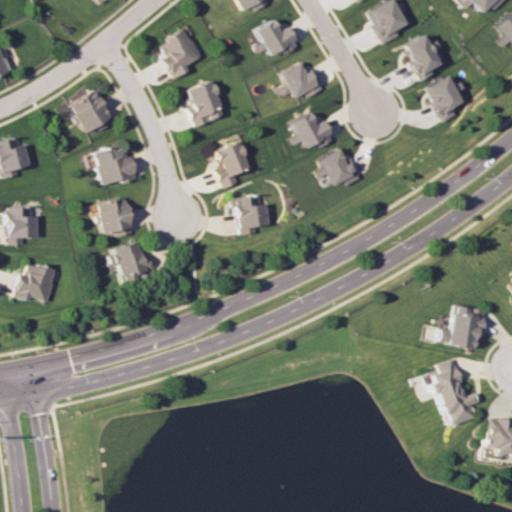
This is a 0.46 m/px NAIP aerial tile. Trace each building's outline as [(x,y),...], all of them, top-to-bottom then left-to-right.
[(230,0),(237,10),(247,4),(249,10),(264,1),(263,0),(230,0)] [(400,23),(395,12),(400,9),(395,0),(393,0),(389,3),(387,0),(380,0),(360,11),(377,44),(394,34),(391,28),(400,23)] [(454,0),(461,7),(466,2),(475,12),(483,5),(488,9),(497,0),(454,0)] [(511,16),(505,10),(490,25),(504,40),(505,39),(511,47),(511,16)] [(182,70),(179,64),(194,57),(179,28),(152,42),(159,56),(157,58),(167,78),(182,70)] [(434,63),(427,51),(435,46),(431,39),(423,44),(417,33),(396,45),(415,79),(428,72),(425,68),(434,63)] [(421,86),(430,103),(427,105),(436,122),(451,114),(447,106),(457,101),(452,91),(459,88),(455,81),(447,85),(441,75),(421,86)] [(182,107),(189,126),(219,116),(211,93),(215,92),(210,78),(180,89),(186,105),(182,107)] [(92,130),(107,121),(87,89),(62,105),(79,131),(89,125),(92,130)] [(307,123),(302,111),(282,121),(289,135),(284,137),(287,144),(293,141),(298,151),(325,138),(316,119),(307,123)] [(0,138),(0,176),(12,174),(11,167),(21,165),(16,135),(0,138)] [(205,151),(218,187),(233,182),(229,173),(243,168),(238,155),(242,153),(237,139),(205,151)] [(129,178),(123,154),(118,156),(115,144),(86,152),(95,184),(114,179),(115,182),(129,178)] [(337,184),(353,178),(344,157),(338,160),(333,148),(310,157),(315,168),(309,170),(312,177),(319,173),(324,185),(335,180),(337,184)] [(256,193),(227,197),(232,234),(250,232),(249,225),(261,223),(256,193)] [(124,233),(116,196),(87,202),(94,233),(107,230),(108,236),(124,233)] [(0,243),(16,244),(17,237),(29,237),(29,206),(0,206),(0,209),(0,243)] [(104,247),(112,284),(145,277),(139,254),(132,256),(129,241),(104,247)] [(3,294),(22,301),(24,296),(39,302),(50,271),(22,261),(17,274),(11,272),(3,294)] [(477,308),(446,303),(442,329),(433,327),(430,342),(465,348),(468,330),(474,331),(477,308)] [(466,416),(461,403),(467,401),(464,391),(454,395),(450,383),(452,382),(445,358),(428,363),(431,370),(422,373),(425,381),(420,383),(423,393),(428,392),(438,424),(466,416)] [(511,455),(511,422),(507,422),(507,420),(479,416),(474,450),(511,455)]
